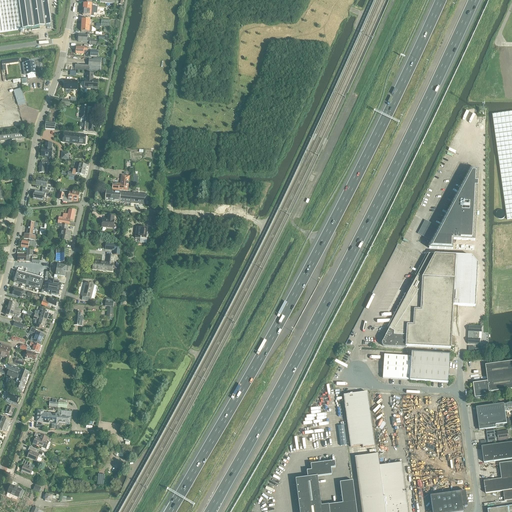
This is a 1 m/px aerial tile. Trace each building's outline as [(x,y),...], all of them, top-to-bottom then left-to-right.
[(18,0),(0,0),(0,32),(23,29),(18,0)] [(18,0),(23,29),(51,25),(47,0),(18,0)] [(317,133),(338,90),(365,29),(378,0),(389,0),(375,33),(369,47),(348,93),(326,138),(328,138),(349,94),(370,48),(376,33),(390,0),(376,0),(364,28),(337,89),(316,132),(317,133)] [(86,3),(84,3),(83,9),(101,11),(101,8),(97,7),(91,7),(92,4),(92,1),(86,1),(86,3)] [(100,72),(101,60),(89,59),(88,71),(100,72)] [(34,62),(25,63),(27,75),(36,74),(34,62)] [(85,79),(85,89),(98,89),(98,80),(93,80),(93,74),(86,73),(86,79),(85,79)] [(77,90),(77,81),(65,81),(65,89),(77,90)] [(15,91),(19,105),(25,103),(21,89),(15,91)] [(83,131),(88,132),(94,132),(95,122),(91,122),(91,118),(90,118),(91,107),(82,106),(81,119),(84,119),(83,131)] [(507,221),(511,220),(511,111),(492,115),(507,221)] [(63,142),(74,142),(75,134),(63,133),(63,142)] [(86,134),(75,134),(74,142),(85,143),(86,134)] [(44,148),(42,148),(41,156),(51,157),(52,149),(51,149),(52,143),(45,143),(44,148)] [(40,163),(40,172),(44,173),(44,172),(46,172),(47,172),(47,169),(47,165),(50,165),(50,161),(48,161),(41,160),(41,163),(40,163)] [(62,172),(61,175),(69,176),(73,177),(75,178),(76,173),(85,175),(87,165),(80,164),(79,170),(73,169),(72,172),(68,172),(68,173),(62,172)] [(452,239),(473,241),(477,170),(469,169),(427,248),(451,249),(452,239)] [(113,183),(113,190),(115,190),(119,191),(119,190),(128,191),(129,176),(121,175),(121,184),(113,183)] [(36,185),(43,187),(42,189),(49,191),(53,192),(53,188),(51,188),(51,185),(47,184),(48,180),(37,178),(36,185)] [(49,194),(49,191),(42,189),(42,192),(35,191),(33,199),(44,201),(45,193),(49,194)] [(61,190),(59,199),(63,200),(63,202),(68,203),(68,201),(72,202),(73,201),(78,202),(79,193),(61,190)] [(107,191),(106,200),(120,202),(121,192),(119,192),(119,191),(115,190),(115,191),(107,191)] [(121,192),(120,202),(127,203),(128,203),(130,203),(131,193),(128,193),(122,192),(121,192)] [(131,193),(130,203),(146,204),(147,194),(131,193)] [(68,219),(73,220),(75,211),(70,209),(69,214),(64,214),(63,219),(66,219),(67,218),(68,218),(68,219)] [(107,219),(102,219),(101,228),(114,229),(115,220),(114,220),(115,216),(107,215),(107,219)] [(41,228),(40,235),(46,236),(47,229),(49,221),(45,220),(44,228),(41,228)] [(36,235),(37,223),(29,222),(27,234),(25,233),(24,239),(35,241),(36,235)] [(62,227),(61,235),(64,236),(64,240),(69,241),(71,232),(67,231),(68,225),(63,224),(62,227)] [(146,240),(146,236),(147,236),(148,233),(147,233),(147,229),(139,228),(137,227),(135,238),(146,240)] [(61,262),(67,262),(67,250),(59,250),(59,252),(56,251),(56,260),(59,260),(59,262),(61,262)] [(387,328),(389,329),(382,342),(381,344),(382,345),(382,346),(383,346),(384,347),(385,347),(386,347),(405,348),(406,348),(406,347),(406,346),(450,349),(453,305),(475,307),(477,263),(471,256),(428,254),(428,255),(426,254),(415,276),(387,328)] [(113,263),(112,263),(113,256),(108,255),(107,263),(93,261),(93,269),(103,270),(104,271),(105,271),(106,271),(112,271),(113,263)] [(54,275),(54,278),(57,278),(57,275),(65,276),(66,266),(57,264),(56,275),(54,275)] [(17,272),(14,282),(20,284),(23,274),(17,272)] [(23,274),(20,284),(27,286),(30,276),(23,274)] [(30,276),(27,286),(34,288),(37,277),(30,276)] [(37,277),(34,288),(40,290),(43,279),(37,277)] [(49,281),(48,287),(59,289),(61,284),(59,283),(59,282),(54,281),(53,282),(49,281)] [(82,300),(90,302),(94,285),(85,283),(82,296),(83,296),(82,300)] [(48,287),(47,293),(51,294),(51,295),(57,296),(57,295),(58,295),(59,289),(48,287)] [(27,296),(32,298),(33,293),(14,288),(12,295),(22,297),(22,294),(27,296)] [(49,303),(56,306),(57,301),(50,298),(49,299),(44,297),(43,299),(43,301),(41,305),(47,307),(49,303)] [(105,306),(113,307),(114,302),(114,298),(106,297),(105,301),(105,306)] [(10,302),(8,308),(20,312),(21,310),(15,308),(16,304),(10,302)] [(8,308),(6,315),(12,317),(13,317),(14,313),(18,315),(19,315),(20,312),(8,308)] [(35,314),(34,316),(47,320),(49,314),(42,312),(38,311),(37,315),(35,314)] [(74,325),(80,325),(80,326),(82,326),(82,320),(83,320),(83,317),(81,317),(81,316),(81,312),(76,311),(74,325)] [(36,324),(37,324),(36,327),(41,329),(42,326),(45,327),(45,326),(46,326),(47,324),(46,324),(46,323),(47,320),(34,317),(33,319),(37,320),(36,324)] [(480,332),(482,332),(483,327),(469,326),(468,344),(481,345),(481,339),(479,339),(480,332)] [(31,341),(41,344),(44,335),(37,332),(34,338),(32,337),(31,341)] [(21,345),(20,349),(26,350),(27,350),(28,350),(31,351),(31,350),(38,352),(41,346),(34,343),(34,344),(31,343),(30,346),(32,347),(32,348),(29,347),(21,345)] [(0,356),(8,359),(11,350),(0,346),(0,354),(0,355),(0,354),(0,356)] [(35,360),(37,354),(27,351),(25,358),(35,360)] [(411,356),(410,380),(448,383),(450,355),(412,352),(411,356)] [(383,378),(410,380),(411,356),(385,355),(383,378)] [(18,364),(24,366),(25,361),(19,359),(19,358),(10,356),(9,360),(8,360),(7,363),(18,366),(18,364)] [(490,396),(490,392),(511,389),(511,361),(485,365),(488,381),(484,382),(482,380),(480,381),(481,382),(473,383),(475,398),(490,396)] [(9,365),(8,369),(9,369),(20,373),(18,378),(26,381),(29,372),(21,369),(9,365)] [(9,369),(6,377),(12,379),(12,378),(17,380),(13,390),(22,393),(26,381),(18,378),(20,373),(9,369)] [(343,395),(344,395),(350,447),(362,445),(362,447),(374,446),(367,392),(343,395)] [(6,399),(17,403),(19,397),(8,393),(6,399)] [(58,400),(58,408),(67,408),(67,403),(66,403),(67,400),(58,400)] [(5,414),(12,416),(15,409),(9,407),(10,405),(6,404),(5,406),(8,407),(5,414)] [(494,428),(503,427),(503,424),(507,423),(507,419),(506,411),(505,404),(504,404),(477,407),(479,427),(480,430),(486,429),(494,428)] [(43,411),(38,410),(37,417),(57,419),(58,408),(57,414),(43,413),(43,411)] [(58,408),(57,419),(56,423),(70,425),(71,412),(61,411),(62,409),(58,408)] [(87,415),(86,424),(92,425),(92,423),(95,423),(95,417),(93,416),(90,416),(87,415)] [(0,421),(1,422),(9,425),(10,421),(6,419),(7,418),(3,417),(2,416),(0,416),(0,421)] [(2,429),(6,431),(9,425),(1,422),(0,424),(0,430),(1,431),(2,429)] [(344,425),(338,426),(341,446),(347,445),(344,425)] [(494,431),(487,432),(488,442),(496,441),(496,439),(499,439),(499,440),(509,438),(508,431),(498,432),(495,433),(494,431)] [(35,437),(33,443),(46,449),(48,444),(50,439),(36,432),(34,437),(35,437)] [(511,442),(482,446),(484,463),(511,459),(511,442)] [(28,450),(29,451),(27,457),(40,463),(42,459),(38,457),(39,454),(42,455),(43,452),(29,446),(28,450)] [(377,454),(355,457),(357,472),(357,475),(380,472),(379,465),(379,466),(377,454)] [(23,465),(21,471),(30,475),(33,468),(30,467),(31,463),(24,460),(22,464),(23,465)] [(307,477),(295,479),(299,511),(356,511),(353,481),(340,482),(342,503),(321,506),(317,477),(332,475),(331,468),(335,467),(335,461),(310,464),(311,470),(307,471),(307,477)] [(511,462),(500,464),(502,479),(511,477),(511,462)] [(402,463),(379,465),(380,472),(382,484),(385,511),(408,511),(404,472),(402,463)] [(380,472),(357,475),(359,487),(382,484),(380,472)] [(98,474),(97,485),(105,485),(106,475),(98,474)] [(504,491),(505,501),(511,500),(511,477),(502,479),(484,481),(486,493),(504,491)] [(385,511),(382,484),(359,487),(361,511),(385,511)] [(22,490),(11,485),(8,492),(19,497),(22,490)] [(430,496),(432,511),(461,511),(463,511),(462,507),(467,506),(465,491),(448,493),(448,492),(441,493),(442,494),(430,496)] [(46,493),(44,500),(51,502),(52,499),(54,499),(55,496),(46,493)] [(511,511),(511,500),(505,501),(484,504),(484,506),(487,506),(488,509),(488,511),(511,511)]
